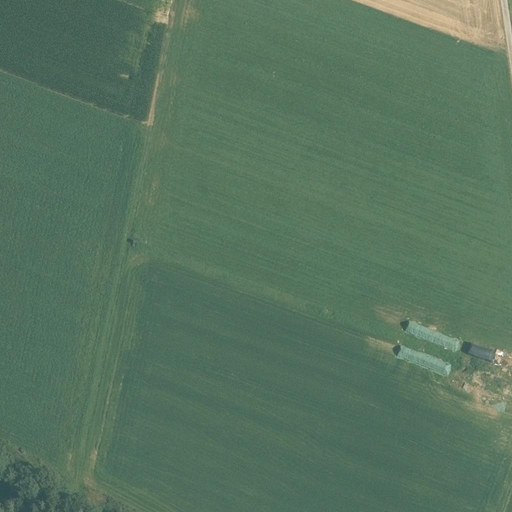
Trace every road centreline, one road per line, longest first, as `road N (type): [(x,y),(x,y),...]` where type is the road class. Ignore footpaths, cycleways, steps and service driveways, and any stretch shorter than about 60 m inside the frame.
road 1 (track): [(177,0),(124,255),(511,383)]
road 2 (track): [(73,511),(124,255)]
